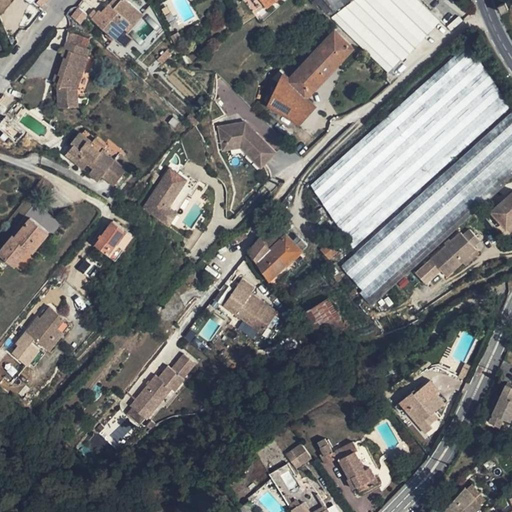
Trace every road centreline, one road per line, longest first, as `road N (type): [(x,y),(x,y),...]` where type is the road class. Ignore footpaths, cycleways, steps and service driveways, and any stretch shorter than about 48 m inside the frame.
road 1 (residential): [(389,511),(438,461),(511,313)]
road 2 (unknown): [(511,250),(410,305),(368,311)]
